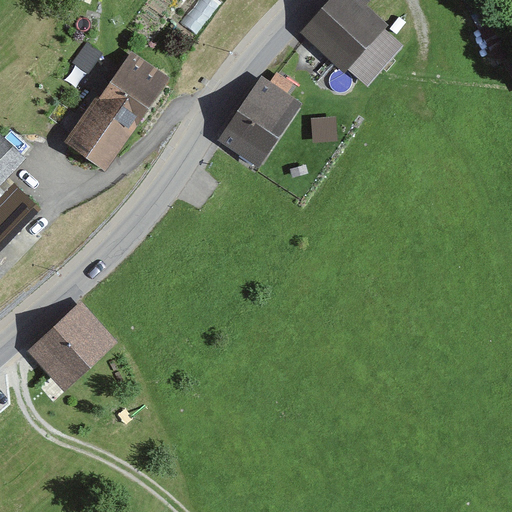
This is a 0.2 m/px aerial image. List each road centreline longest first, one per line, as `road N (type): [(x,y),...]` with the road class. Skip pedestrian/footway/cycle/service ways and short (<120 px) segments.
road 1 (tertiary): [(0,341),(141,208),(241,71),(306,0)]
road 2 (track): [(181,511),(117,463),(51,435),(16,393),(12,330)]
